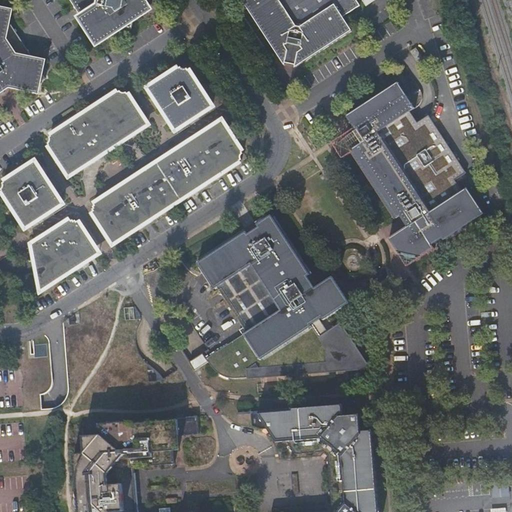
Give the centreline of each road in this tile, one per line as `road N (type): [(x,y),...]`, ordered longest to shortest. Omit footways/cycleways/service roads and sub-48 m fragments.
road 1 (unclassified): [(272,126),(275,149),(266,170),(34,323),(0,332)]
road 2 (unclassified): [(91,91),(201,18)]
road 3 (unclassified): [(272,126),(201,18)]
